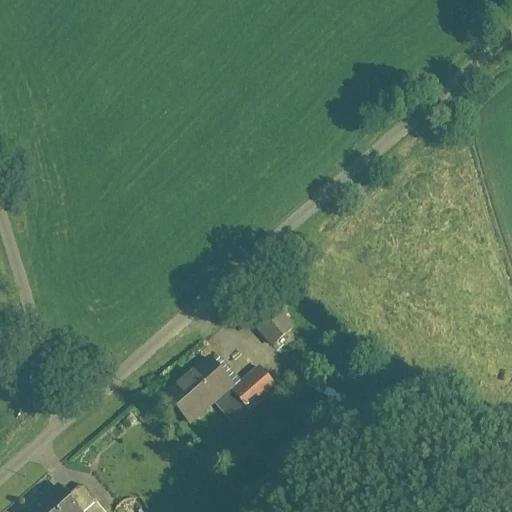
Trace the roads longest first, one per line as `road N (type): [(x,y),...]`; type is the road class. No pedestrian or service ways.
road 1 (residential): [(68,419),(511,31)]
road 2 (residential): [(0,210),(68,419)]
